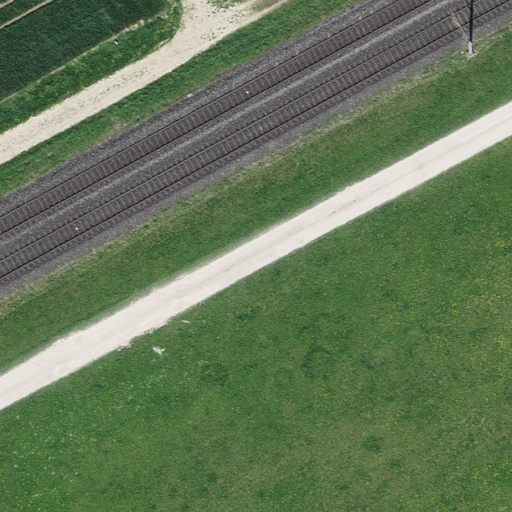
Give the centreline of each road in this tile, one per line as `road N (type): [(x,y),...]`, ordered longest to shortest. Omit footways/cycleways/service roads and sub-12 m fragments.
road 1 (track): [(511,116),(0,394)]
road 2 (track): [(0,147),(269,0)]
